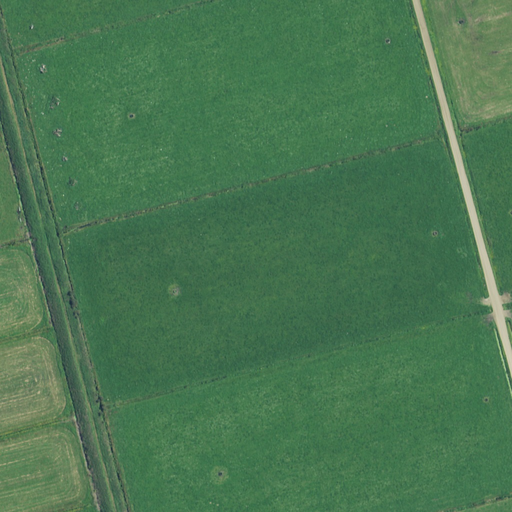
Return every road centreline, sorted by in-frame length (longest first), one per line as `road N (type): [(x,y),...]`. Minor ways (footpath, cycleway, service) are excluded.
road 1 (track): [(113,511),(0,73)]
road 2 (track): [(421,0),(511,348)]
